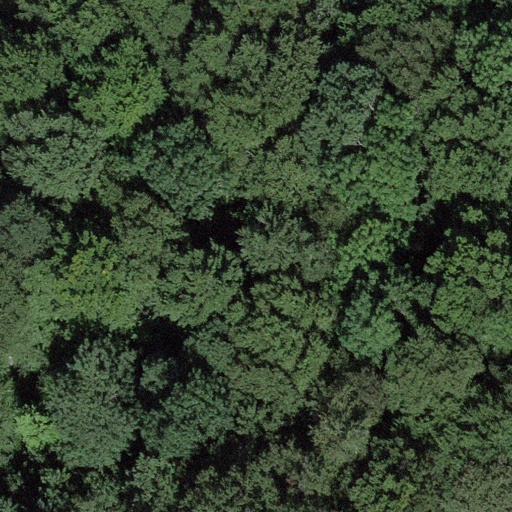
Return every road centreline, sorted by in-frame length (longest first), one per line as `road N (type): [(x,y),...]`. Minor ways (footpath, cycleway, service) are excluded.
road 1 (track): [(0,315),(511,63)]
road 2 (track): [(109,0),(0,56)]
